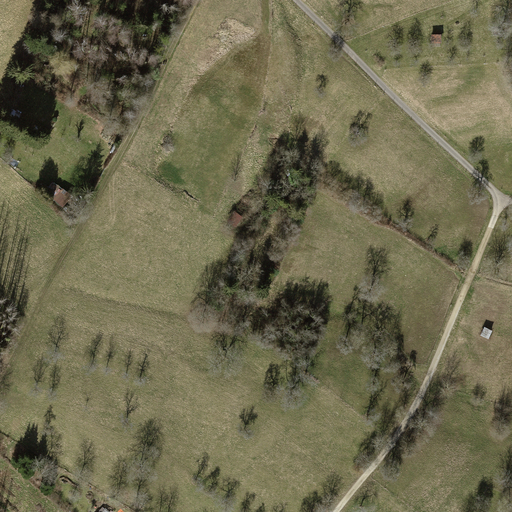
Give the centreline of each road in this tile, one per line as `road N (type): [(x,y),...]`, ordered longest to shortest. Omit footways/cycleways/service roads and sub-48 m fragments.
road 1 (track): [(0,370),(193,0)]
road 2 (track): [(500,203),(422,391),(340,511)]
road 3 (track): [(500,203),(298,0)]
